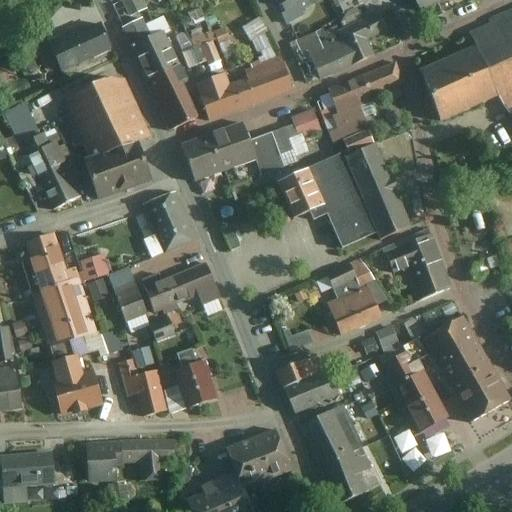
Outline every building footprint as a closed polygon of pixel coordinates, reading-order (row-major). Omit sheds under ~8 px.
[(414,0),(421,13),(447,0),(414,0)] [(343,44),(309,58),(318,79),(369,57),(364,46),(390,35),(381,13),(338,31),(343,44)] [(476,45),(419,70),(443,124),(502,98),(507,109),(511,106),(511,16),(471,34),(476,45)] [(110,53),(96,24),(53,44),(66,73),(110,53)] [(164,32),(133,47),(175,132),(206,116),(164,32)] [(213,44),(200,49),(208,69),(221,64),(213,44)] [(282,57),(196,86),(206,116),(208,122),(294,93),(282,57)] [(409,90),(398,63),(359,80),(369,106),(409,90)] [(10,65),(0,68),(0,88),(17,82),(10,65)] [(148,136),(123,77),(63,103),(88,162),(148,136)] [(369,106),(359,80),(333,91),(336,97),(318,105),(337,150),(349,145),(373,136),(366,121),(374,118),(369,106)] [(283,113),(188,147),(203,191),(283,163),(308,154),(303,141),(322,134),(314,112),(286,122),(283,113)] [(373,136),(349,145),(354,156),(354,158),(382,147),(377,134),(373,136)] [(61,140),(26,157),(54,214),(89,197),(61,140)] [(398,186),(382,147),(354,158),(354,156),(315,172),(332,212),(317,219),(320,226),(336,219),(351,253),(385,238),(387,243),(418,231),(406,201),(409,199),(403,184),(398,186)] [(145,150),(91,167),(102,201),(156,184),(145,150)] [(332,212),(315,172),(282,186),(298,227),(317,219),(332,212)] [(178,194),(143,208),(133,212),(144,240),(155,235),(163,256),(197,242),(178,194)] [(231,250),(240,247),(233,229),(224,232),(231,250)] [(57,235),(25,247),(35,277),(68,266),(57,235)] [(430,235),(389,252),(399,276),(408,273),(419,300),(452,287),(430,235)] [(102,257),(82,263),(88,282),(108,275),(102,257)] [(207,266),(148,288),(159,318),(199,303),(205,321),(225,314),(207,266)] [(328,279),(338,302),(326,307),(340,339),(383,320),(359,266),(328,279)] [(80,283),(35,297),(51,349),(76,341),(81,357),(97,352),(100,362),(119,356),(113,336),(106,338),(104,333),(96,335),(80,283)] [(110,298),(109,286),(94,287),(95,299),(110,298)] [(140,290),(117,298),(126,325),(149,317),(140,290)] [(511,401),(463,313),(423,336),(472,426),(511,403),(511,401)] [(169,319),(152,325),(158,345),(175,339),(169,319)] [(10,329),(0,329),(0,358),(12,358),(10,329)] [(394,329),(378,336),(384,351),(400,344),(394,329)] [(290,330),(279,335),(287,356),(315,345),(310,333),(293,339),(290,330)] [(402,355),(387,364),(426,431),(449,418),(423,372),(415,377),(402,355)] [(81,357),(48,365),(62,418),(105,407),(98,380),(90,383),(81,357)] [(206,360),(175,369),(188,412),(219,403),(206,360)] [(134,362),(115,367),(125,403),(133,401),(140,426),(188,412),(180,388),(164,392),(157,368),(137,373),(134,362)] [(18,370),(0,373),(0,413),(26,408),(18,370)] [(331,371),(285,394),(299,423),(345,400),(331,371)] [(332,505),(378,487),(346,405),(300,423),(332,505)] [(277,428),(231,451),(248,486),(294,463),(277,428)] [(118,454),(89,454),(90,483),(117,483),(117,467),(140,466),(140,476),(165,476),(165,465),(179,465),(178,439),(118,440),(118,454)] [(53,452),(3,456),(6,492),(56,487),(53,452)] [(255,511),(236,474),(187,499),(193,511),(255,511)]
